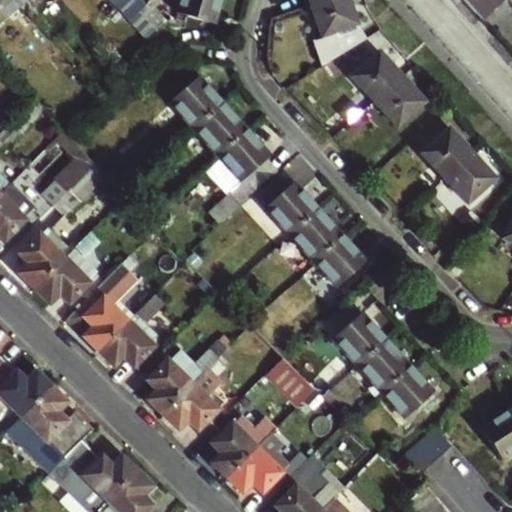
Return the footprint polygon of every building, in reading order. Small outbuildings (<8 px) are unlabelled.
[(0,0),(0,17),(17,3),(14,0),(0,0)] [(103,0),(123,24),(132,15),(140,8),(137,0),(103,0)] [(215,24),(222,0),(181,0),(178,14),(215,24)] [(358,24),(350,0),(325,0),(311,5),(322,37),(358,24)] [(464,0),(484,22),(507,0),(464,0)] [(140,8),(132,15),(150,37),(160,27),(142,6),(140,8)] [(150,37),(132,15),(123,24),(140,45),(150,37)] [(376,101),(404,76),(382,52),(355,77),(376,101)] [(286,71),(292,86),(315,72),(308,59),(286,71)] [(428,102),(404,76),(376,101),(400,128),(428,102)] [(225,104),(201,77),(171,103),(195,130),(225,104)] [(43,113),(33,102),(16,119),(27,130),(43,113)] [(250,132),(225,104),(195,130),(220,158),(250,132)] [(343,119),(349,126),(364,112),(358,105),(343,119)] [(27,130),(16,119),(0,134),(0,150),(3,154),(27,130)] [(424,154),(446,179),(474,154),(452,129),(424,154)] [(242,182),(272,156),(250,132),(220,158),(242,182)] [(498,180),(474,154),(446,179),(471,206),(498,180)] [(39,157),(10,186),(7,189),(11,193),(14,196),(22,189),(25,192),(39,178),(36,175),(47,164),(39,157)] [(106,177),(96,168),(74,190),(72,189),(54,207),(65,218),(106,177)] [(0,188),(3,185),(7,189),(10,186),(0,176),(0,188)] [(266,209),(291,237),(320,210),(295,183),(266,209)] [(474,212),(484,223),(505,196),(508,193),(501,186),(474,212)] [(7,189),(0,195),(0,231),(8,239),(33,214),(18,199),(11,206),(5,200),(11,193),(7,189)] [(225,223),(244,206),(233,192),(210,212),(222,226),(225,223)] [(511,207),(511,200),(505,196),(484,223),(480,228),(494,236),(511,207)] [(253,216),(244,206),(225,223),(233,233),(253,216)] [(343,235),(320,210),(291,237),(314,262),(343,235)] [(21,274),(36,288),(69,254),(66,250),(62,254),(41,234),(22,253),(32,263),(21,274)] [(368,263),(345,238),(343,235),(314,262),(339,289),(368,263)] [(477,260),(466,246),(449,268),(460,280),(477,260)] [(73,257),(69,254),(36,288),(50,302),(61,292),(72,303),(91,284),(69,262),(73,257)] [(127,277),(119,270),(70,320),(100,351),(135,316),(132,314),(127,318),(107,298),(127,277)] [(177,293),(168,283),(156,295),(137,314),(135,316),(100,351),(115,366),(125,355),(142,372),(162,352),(134,325),(146,313),(152,318),(177,293)] [(133,309),(137,314),(156,295),(148,287),(135,301),(138,304),(133,309)] [(333,341),(356,367),(386,340),(362,315),(333,341)] [(380,393),(410,366),(386,340),(356,367),(380,393)] [(150,400),(165,414),(198,379),(205,372),(219,358),(228,348),(220,341),(193,368),(179,354),(171,362),(162,352),(142,372),(160,390),(150,400)] [(269,374),(299,406),(318,388),(288,356),(269,374)] [(11,430),(51,388),(36,375),(27,384),(0,358),(0,394),(19,413),(7,426),(11,430)] [(229,367),(219,358),(205,372),(215,381),(229,367)] [(435,393),(412,369),(410,366),(380,393),(405,420),(435,393)] [(189,418),(206,435),(226,415),(198,387),(202,383),(198,379),(165,414),(179,428),(189,418)] [(51,388),(11,430),(15,434),(27,421),(66,458),(67,457),(82,442),(93,431),(76,414),(66,424),(57,415),(67,404),(51,388)] [(226,415),(234,423),(258,399),(250,391),(226,415)] [(511,407),(482,427),(504,461),(511,455),(511,407)] [(271,435),(283,422),(275,414),(262,427),(271,435)] [(215,463),(229,477),(263,443),(259,439),(254,443),(234,423),(226,415),(206,435),(224,453),(215,463)] [(11,430),(0,440),(0,448),(4,452),(18,437),(53,471),(66,458),(27,421),(15,434),(11,430)] [(0,440),(11,430),(7,426),(2,421),(0,423),(0,440)] [(283,422),(271,435),(279,444),(292,431),(283,422)] [(435,427),(424,438),(441,458),(454,447),(440,433),(435,427)] [(424,438),(412,448),(430,468),(441,458),(424,438)] [(104,506),(137,472),(122,458),(112,468),(102,457),(100,459),(82,442),(67,457),(106,498),(100,503),(104,506)] [(265,446),(263,443),(229,477),(244,492),(254,482),(264,492),(291,465),(276,450),(269,458),(261,450),(265,446)] [(412,448),(401,458),(419,478),(430,468),(412,448)] [(311,501),(330,482),(322,474),(327,469),(312,454),(285,481),(293,489),(277,505),(283,511),(320,511),(326,507),(322,504),(318,508),(311,501)] [(157,511),(143,497),(152,487),(137,472),(104,506),(97,511),(157,511)] [(362,486),(355,479),(341,492),(333,500),(341,508),(362,486)] [(341,492),(330,482),(311,501),(318,508),(322,504),(326,507),(333,500),(341,492)] [(405,504),(411,511),(420,511),(436,498),(426,487),(418,493),(405,504)] [(81,511),(97,511),(104,506),(100,503),(95,498),(81,511)] [(436,498),(420,511),(443,511),(446,510),(436,498)]
